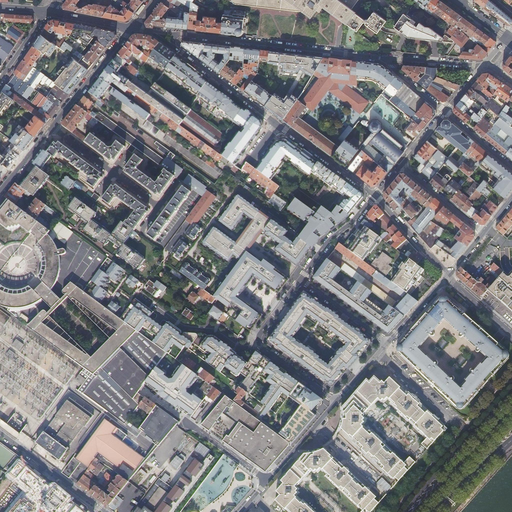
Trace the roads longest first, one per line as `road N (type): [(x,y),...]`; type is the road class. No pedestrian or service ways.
road 1 (tertiary): [(384,58),(176,34)]
road 2 (tertiary): [(0,190),(130,26)]
road 3 (residential): [(299,278),(258,340),(335,400)]
road 4 (secondary): [(511,395),(406,511)]
road 5 (residential): [(267,481),(145,391)]
road 6 (primary): [(511,409),(415,511)]
road 7 (track): [(152,273),(236,344),(258,340)]
road 8 (tertiary): [(172,47),(276,122)]
road 9 (tertiary): [(276,122),(373,195)]
